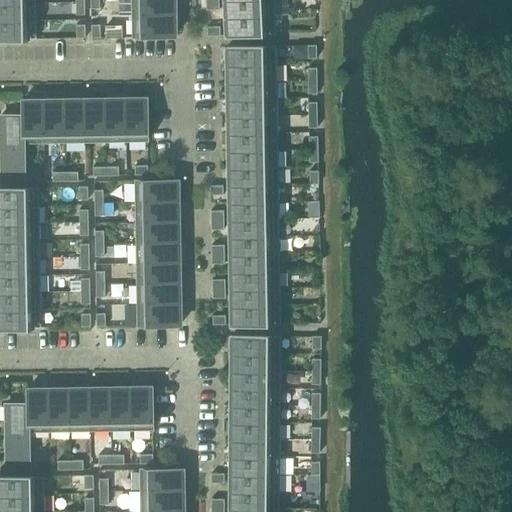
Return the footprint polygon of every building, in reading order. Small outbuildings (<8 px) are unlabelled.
[(90,0),(91,8),(100,8),(99,0),(90,0)] [(174,0),(132,0),(133,16),(175,15),(174,0)] [(219,0),(216,0),(206,0),(207,10),(220,9),(219,0)] [(274,0),(225,0),(226,17),(275,15),(274,0)] [(85,2),(76,2),(76,15),(85,14),(85,2)] [(36,3),(0,3),(0,21),(36,20),(36,3)] [(175,15),(133,16),(133,36),(133,37),(175,36),(175,15)] [(275,15),(226,17),(227,35),(276,33),(275,15)] [(36,20),(0,21),(0,39),(37,39),(36,20)] [(85,24),(76,25),(77,38),(86,37),(85,24)] [(100,24),(91,25),(92,38),(101,37),(100,24)] [(220,26),(207,27),(208,34),(208,36),(221,35),(220,26)] [(276,45),(227,46),(227,64),(276,63),(276,45)] [(317,45),(308,45),(308,58),(317,58),(317,45)] [(276,63),(227,64),(228,81),(277,80),(276,63)] [(317,67),(308,68),(308,80),(317,80),(317,67)] [(277,80),(228,81),(228,99),(277,98),(277,80)] [(317,80),(308,80),(308,93),(317,93),(317,80)] [(147,98),(126,99),(127,140),(148,140),(147,98)] [(277,98),(228,99),(228,116),(277,115),(277,98)] [(64,99),(43,100),(44,142),(65,141),(64,99)] [(85,99),(64,99),(65,141),(85,141),(85,99)] [(105,99),(85,99),(85,141),(106,141),(105,99)] [(126,99),(105,99),(106,141),(127,140),(126,99)] [(43,100),(22,100),(22,115),(24,115),(24,142),(25,142),(44,142),(43,100)] [(317,102),(308,102),(308,115),(317,114),(317,102)] [(317,114),(308,115),(308,127),(318,127),(317,114)] [(22,115),(1,115),(3,187),(26,187),(26,181),(25,142),(24,142),(24,115),(22,115)] [(277,115),(228,116),(229,133),(278,132),(277,115)] [(278,132),(229,133),(229,151),(278,150),(278,132)] [(318,136),(309,136),(309,149),(318,149),(318,136)] [(318,149),(309,149),(309,162),(319,162),(318,149)] [(278,150),(229,151),(229,168),(278,167),(278,150)] [(148,165),(135,166),(135,175),(148,174),(148,165)] [(106,166),(93,167),(93,175),(93,176),(106,176),(106,166)] [(106,166),(106,176),(119,175),(119,166),(106,166)] [(278,167),(229,168),(230,185),(278,184),(278,167)] [(319,171),(310,171),(310,184),(319,184),(319,171)] [(65,172),(53,172),(53,181),(65,181),(65,172)] [(78,172),(65,172),(65,181),(78,181),(78,180),(78,172)] [(148,180),(136,180),(136,201),(178,201),(178,179),(148,180)] [(278,184),(230,185),(230,202),(279,202),(278,184)] [(223,185),(210,185),(211,195),(224,194),(223,185)] [(88,186),(79,186),(79,200),(88,199),(88,186)] [(1,188),(0,187),(0,205),(39,205),(39,187),(26,187),(3,187),(1,188)] [(95,190),(94,190),(94,203),(104,202),(103,190),(95,190)] [(178,201),(136,201),(137,222),(178,221),(178,201)] [(319,201),(309,201),(309,218),(319,218),(319,201)] [(104,202),(94,203),(95,215),(104,215),(104,202)] [(279,202),(230,202),(230,208),(230,220),(279,219),(279,202)] [(39,205),(0,205),(0,222),(40,222),(39,205)] [(88,209),(79,209),(79,221),(79,222),(89,222),(88,209)] [(224,210),(211,210),(211,220),(224,220),(224,210)] [(279,219),(230,220),(230,237),(279,236),(279,219)] [(224,220),(211,220),(211,229),(224,229),(224,220)] [(178,221),(137,222),(137,243),(179,242),(178,221)] [(40,222),(0,222),(0,240),(40,240),(40,222)] [(89,222),(79,222),(80,235),(89,235),(89,222)] [(104,230),(95,230),(95,243),(104,243),(104,230)] [(279,236),(230,237),(231,254),(280,253),(279,236)] [(40,240),(0,240),(0,257),(40,257),(40,240)] [(179,242),(137,243),(137,263),(179,262),(179,242)] [(89,243),(80,244),(80,256),(89,256),(89,243)] [(104,243),(95,243),(95,256),(105,256),(104,243)] [(114,244),(105,244),(106,254),(114,254),(114,244)] [(225,245),(212,245),(212,254),(225,254),(225,245)] [(280,253),(231,254),(231,272),(280,271),(280,253)] [(225,254),(212,254),(212,264),(225,264),(225,254)] [(89,256),(80,256),(81,269),(90,269),(89,256)] [(40,257),(0,257),(0,275),(40,274),(40,257)] [(179,262),(137,263),(138,284),(180,283),(179,262)] [(105,271),(96,271),(96,284),(105,284),(105,271)] [(280,271),(231,272),(231,289),(280,288),(280,271)] [(40,274),(0,275),(0,292),(41,292),(40,274)] [(90,278),(81,278),(81,291),(90,291),(90,278)] [(225,279),(212,279),(212,289),(225,288),(225,279)] [(180,283),(138,284),(138,304),(180,304),(180,283)] [(105,284),(96,284),(96,297),(105,297),(105,284)] [(225,288),(212,289),(213,298),(226,298),(225,289),(225,288)] [(280,288),(231,289),(232,306),(281,305),(280,288)] [(90,291),(81,291),(81,304),(90,303),(90,291)] [(41,292),(0,292),(0,310),(41,309),(41,292)] [(180,304),(138,304),(138,326),(180,325),(180,304)] [(281,305),(232,306),(232,324),(281,323),(281,305)] [(41,309),(0,310),(0,327),(41,327),(41,309)] [(91,313),(81,313),(82,326),(91,326),(91,313)] [(105,313),(96,313),(97,326),(106,326),(105,313)] [(226,315),(213,315),(213,323),(213,324),(214,324),(225,324),(226,324),(226,315)] [(281,335),(232,335),(232,353),(281,353),(281,335)] [(321,336),(312,336),(312,349),(322,349),(321,336)] [(281,353),(232,353),(232,370),(281,370),(281,353)] [(312,371),(321,371),(321,358),(312,358),(312,371)] [(281,370),(232,370),(232,387),(281,388),(281,370)] [(312,371),(312,384),(321,384),(321,371),(312,371)] [(110,387),(90,388),(90,429),(111,429),(110,387)] [(131,387),(110,387),(111,429),(132,429),(131,387)] [(152,387),(131,387),(132,429),(153,428),(152,387)] [(281,388),(232,387),(231,404),(280,405),(281,388)] [(48,388),(27,389),(27,403),(29,403),(29,430),(30,430),(49,430),(48,388)] [(69,388),(48,388),(49,430),(70,430),(69,388)] [(90,388),(69,388),(70,430),(90,429),(90,388)] [(312,392),(312,405),(321,405),(321,393),(312,392)] [(27,403),(6,403),(7,476),(31,476),(31,470),(30,430),(29,430),(29,403),(27,403)] [(280,405),(231,404),(231,422),(280,422),(280,405)] [(312,405),(311,418),(321,418),(321,405),(312,405)] [(280,422),(231,422),(231,439),(280,439),(280,422)] [(312,427),(311,440),(320,440),(321,427),(312,427)] [(231,439),(231,456),(280,457),(280,439),(231,439)] [(311,440),(311,453),(320,453),(320,440),(311,440)] [(153,454),(140,454),(140,463),(153,463),(153,462),(153,454)] [(111,455),(99,455),(99,464),(111,464),(111,455)] [(124,455),(111,455),(111,464),(124,464),(124,455)] [(231,456),(231,474),(280,474),(280,457),(231,456)] [(70,460),(58,460),(58,470),(71,469),(71,460),(70,460)] [(83,460),(71,460),(71,469),(84,469),(83,460)] [(320,461),(311,461),(311,474),(311,475),(320,474),(320,461)] [(153,469),(141,469),(141,490),(183,489),(183,468),(153,469)] [(212,473),(211,473),(211,482),(224,482),(224,474),(224,473),(212,473)] [(231,474),(231,491),(279,491),(280,474),(231,474)] [(6,476),(0,476),(0,494),(44,493),(44,475),(31,476),(7,476),(6,476)] [(93,475),(84,475),(85,488),(94,488),(93,475)] [(108,478),(99,478),(99,491),(109,491),(109,490),(108,478)] [(183,489),(141,490),(142,511),(183,510),(183,489)] [(109,491),(99,491),(100,504),(109,504),(109,491)] [(231,491),(230,508),(279,509),(279,491),(231,491)] [(44,493),(0,494),(0,511),(45,511),(44,493)] [(94,498),(85,498),(85,510),(85,511),(94,510),(94,498)] [(211,498),(211,508),(224,508),(224,499),(211,498)]
